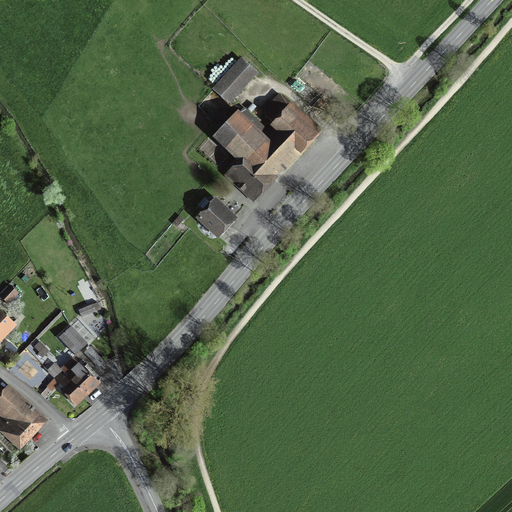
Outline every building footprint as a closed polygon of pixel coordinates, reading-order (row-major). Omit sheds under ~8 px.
[(240,60),(214,89),(228,102),(255,73),(240,60)] [(310,103),(317,94),(311,89),(304,98),(310,103)] [(247,186),(243,191),(252,198),(271,178),(268,176),(299,144),(303,148),(320,130),(304,116),(298,122),(285,110),(289,105),(279,95),(262,113),(270,120),(269,121),(272,124),(265,131),(261,128),(263,127),(243,108),(216,137),(239,157),(228,169),(224,173),(226,174),(230,170),(247,186)] [(215,201),(198,218),(217,236),(233,218),(220,206),(219,207),(214,202),(215,201)] [(172,224),(176,226),(182,219),(178,217),(172,224)] [(16,294),(9,287),(1,296),(7,303),(16,294)] [(99,310),(97,303),(80,310),(78,311),(81,317),(99,310)] [(0,338),(13,326),(0,313),(0,338)] [(59,338),(75,355),(86,344),(70,328),(59,338)] [(99,370),(105,365),(89,348),(84,353),(99,370)] [(63,389),(76,402),(100,379),(86,365),(82,369),(78,364),(77,365),(72,359),(75,355),(61,371),(54,364),(47,371),(54,379),(48,386),(53,390),(59,384),(63,389)] [(0,429),(19,447),(30,435),(31,437),(32,437),(30,435),(45,420),(27,403),(24,406),(17,399),(16,400),(7,392),(5,393),(0,388),(0,429)]
